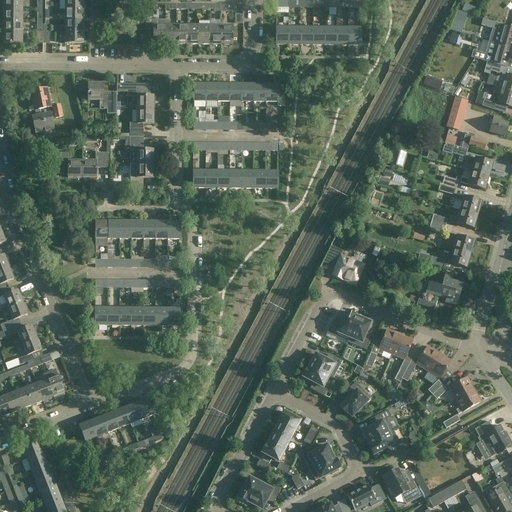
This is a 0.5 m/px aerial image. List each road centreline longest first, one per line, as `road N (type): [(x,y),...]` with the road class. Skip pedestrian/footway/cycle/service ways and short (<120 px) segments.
road 1 (residential): [(90,405),(174,374),(193,350),(194,233),(178,186),(179,65)]
road 2 (residential): [(90,405),(12,204),(0,145)]
road 3 (residential): [(481,351),(335,296),(322,305),(274,394)]
road 4 (residential): [(0,64),(179,65)]
road 5 (residential): [(274,394),(213,508),(219,511)]
road 6 (residential): [(179,65),(228,66),(253,54),(257,0)]
road 7 (residential): [(274,394),(334,427),(360,476)]
